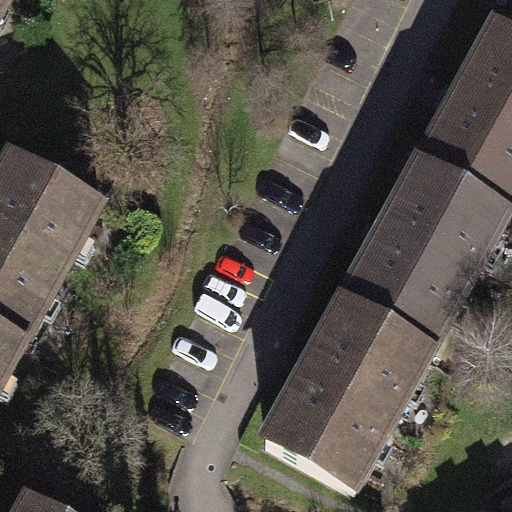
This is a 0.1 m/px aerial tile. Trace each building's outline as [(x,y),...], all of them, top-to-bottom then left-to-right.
[(0,0),(0,28),(15,0),(0,0)] [(511,41),(495,33),(419,175),(508,225),(511,217),(511,41)] [(0,174),(0,338),(26,353),(105,212),(9,158),(0,174)] [(419,175),(342,311),(430,361),(508,225),(419,175)] [(353,497),(430,361),(342,311),(264,447),(353,497)] [(0,397),(26,353),(0,338),(0,397)]
